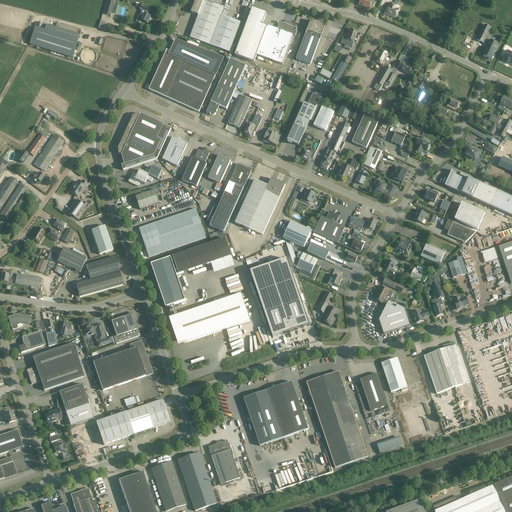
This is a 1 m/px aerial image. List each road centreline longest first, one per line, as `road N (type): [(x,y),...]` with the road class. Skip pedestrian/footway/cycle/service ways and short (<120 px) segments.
road 1 (unclassified): [(397,215),(122,91)]
road 2 (unclassified): [(290,0),(391,27),(473,66),(484,82)]
road 3 (unclassified): [(179,397),(303,353),(355,349)]
road 4 (tertiary): [(50,482),(174,441),(186,423),(179,397)]
road 5 (unclassified): [(355,349),(393,345),(511,305)]
road 6 (unclassified): [(397,215),(452,145),(484,82)]
road 7 (unclassified): [(50,482),(0,331)]
road 8 (tertiary): [(142,292),(98,146)]
road 9 (unclassified): [(1,253),(79,152),(98,146)]
road 10 (unclassified): [(355,349),(353,296),(397,215)]
road 11 (unclassified): [(0,296),(88,308),(142,292)]
